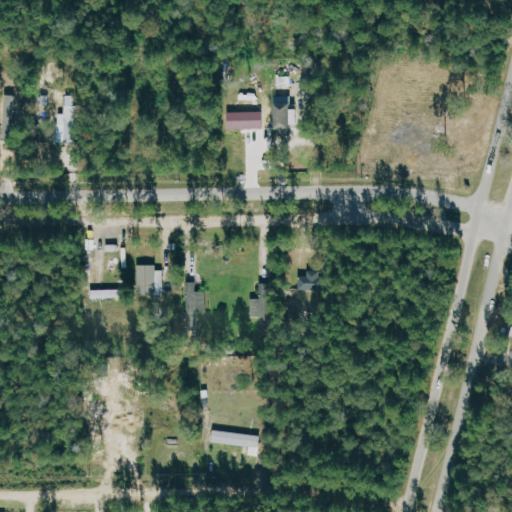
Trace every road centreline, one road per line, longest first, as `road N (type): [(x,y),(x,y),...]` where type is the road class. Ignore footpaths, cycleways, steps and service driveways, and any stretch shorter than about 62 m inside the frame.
road 1 (tertiary): [(511,213),(388,189),(0,196)]
road 2 (tertiary): [(0,221),(377,217),(511,242)]
road 3 (tertiary): [(511,73),(405,511)]
road 4 (residential): [(0,501),(408,500)]
road 5 (tertiary): [(436,511),(511,200)]
